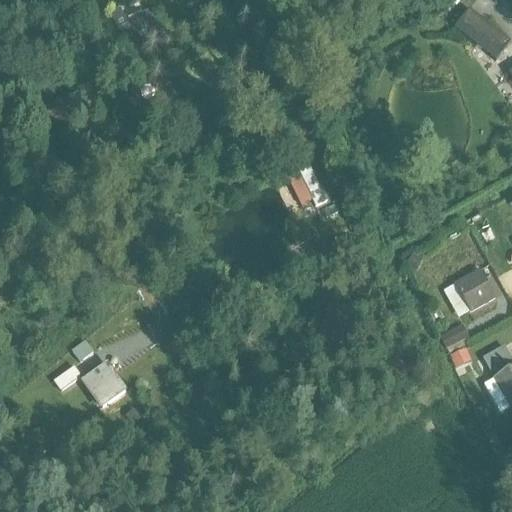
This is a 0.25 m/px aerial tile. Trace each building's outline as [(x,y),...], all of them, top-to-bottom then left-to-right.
[(124,20),(119,10),(110,14),(129,54),(138,50),(163,40),(150,11),(128,21),(127,18),(124,20)] [(468,11),(454,29),(496,62),(510,45),(468,11)] [(65,98),(36,110),(44,131),(84,116),(77,96),(65,100),(65,98)] [(309,170),(288,180),(300,206),(311,201),(315,209),(325,204),(309,170)] [(406,267),(417,273),(423,261),(412,256),(406,267)] [(454,287),(469,314),(469,315),(495,300),(479,272),(454,287)] [(64,292),(71,302),(96,284),(89,274),(64,292)] [(459,320),(469,314),(454,287),(443,293),(459,320)] [(328,305),(317,300),(312,311),(324,316),(325,317),(316,338),(352,352),(366,318),(329,303),(328,305)] [(123,359),(158,343),(150,327),(115,343),(123,359)] [(440,339),(447,351),(467,340),(469,339),(462,327),(442,338),(440,339)] [(467,340),(447,351),(449,356),(470,345),(467,340)] [(85,343),(71,352),(79,364),(93,354),(85,343)] [(511,361),(504,347),(482,359),(494,380),(511,369),(511,361)] [(465,351),(449,358),(455,370),(471,363),(465,351)] [(401,354),(368,362),(376,391),(408,384),(401,354)] [(80,383),(99,411),(127,392),(107,363),(80,383)] [(73,368),(53,382),(60,392),(81,378),(73,368)] [(484,386),(500,415),(509,410),(509,411),(511,409),(511,369),(494,380),(484,386)] [(147,445),(148,447),(158,439),(146,423),(136,431),(137,433),(131,438),(141,450),(147,445)]
